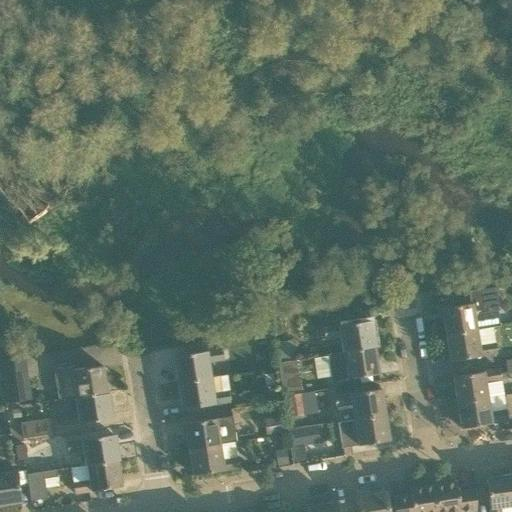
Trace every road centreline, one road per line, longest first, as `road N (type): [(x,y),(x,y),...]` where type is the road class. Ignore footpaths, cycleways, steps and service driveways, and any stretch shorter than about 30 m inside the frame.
road 1 (residential): [(426,458),(161,507)]
road 2 (residential): [(161,507),(139,356)]
road 3 (residential): [(426,458),(409,328)]
